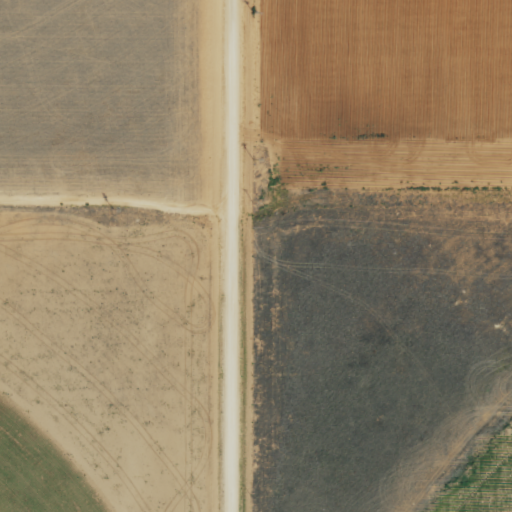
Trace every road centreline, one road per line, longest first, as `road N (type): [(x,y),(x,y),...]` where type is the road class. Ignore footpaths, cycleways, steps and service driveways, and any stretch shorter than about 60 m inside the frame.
road 1 (residential): [(241,511),(242,0)]
road 2 (residential): [(240,175),(0,168)]
